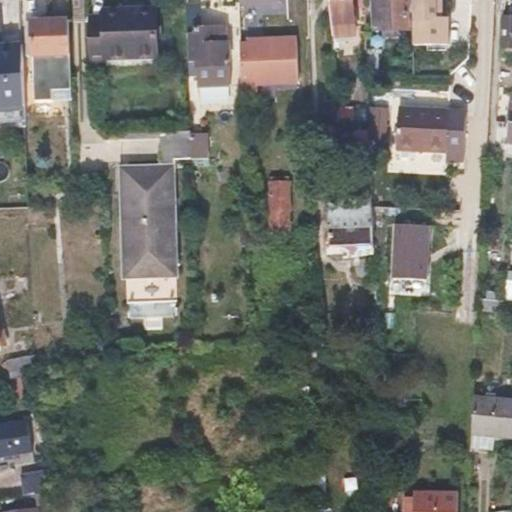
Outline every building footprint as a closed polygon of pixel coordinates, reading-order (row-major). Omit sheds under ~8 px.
[(329,0),(331,31),(353,29),(351,0),(329,0)] [(372,0),(373,29),(406,28),(406,12),(411,11),(411,0),(372,0)] [(441,17),(435,17),(434,0),(411,0),(411,11),(411,44),(447,44),(447,17),(441,17)] [(160,2),(108,6),(108,12),(93,13),(95,59),(111,58),(111,54),(163,52),(160,2)] [(511,12),(498,11),(496,43),(511,43),(511,12)] [(24,29),(24,40),(25,51),(31,51),(33,88),(33,96),(50,96),(50,85),(72,84),(68,16),(30,17),(31,29),(24,29)] [(227,65),(226,54),(226,42),(216,42),(216,36),(220,36),(220,27),(186,28),(188,76),(196,76),(196,66),(227,65)] [(255,81),(298,80),(295,37),(253,39),(255,81)] [(0,48),(0,49),(0,48),(0,104),(22,104),(20,41),(0,41),(0,48)] [(365,71),(377,70),(375,45),(364,45),(365,71)] [(163,52),(111,54),(111,58),(111,63),(164,60),(163,52)] [(443,103),(396,102),(395,147),(443,147),(443,155),(461,155),(461,109),(443,109),(443,103)] [(171,166),(121,168),(125,268),(175,265),(171,166)] [(269,227),(290,226),(288,174),(267,175),(269,227)] [(370,193),(349,194),(327,195),(329,239),(373,237),(370,193)] [(352,322),(370,321),(369,304),(352,305),(352,322)] [(471,434),(495,436),(511,437),(511,401),(473,399),(471,434)] [(0,453),(31,449),(27,419),(0,423),(0,453)] [(33,494),(46,492),(50,491),(47,473),(31,476),(33,494)] [(33,494),(36,505),(48,502),(46,492),(33,494)] [(409,498),(409,507),(409,511),(460,511),(460,494),(417,493),(416,498),(409,498)]
